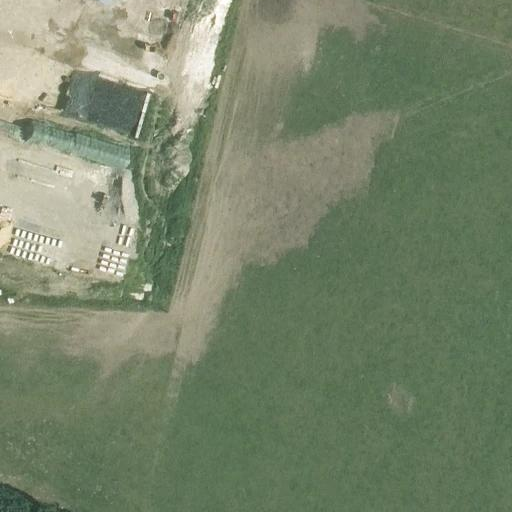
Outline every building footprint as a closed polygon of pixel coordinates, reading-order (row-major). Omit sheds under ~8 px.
[(179,21),(100,1),(88,48),(167,68),(179,21)] [(83,96),(89,104),(102,95),(96,87),(83,96)] [(0,132),(123,166),(130,143),(0,107),(0,132)] [(92,129),(129,121),(127,112),(90,120),(92,129)] [(152,214),(175,221),(197,149),(174,142),(152,214)] [(0,180),(0,213),(3,214),(11,184),(0,180)] [(0,248),(50,265),(57,243),(0,225),(0,248)] [(63,272),(119,282),(123,261),(67,251),(63,272)]
